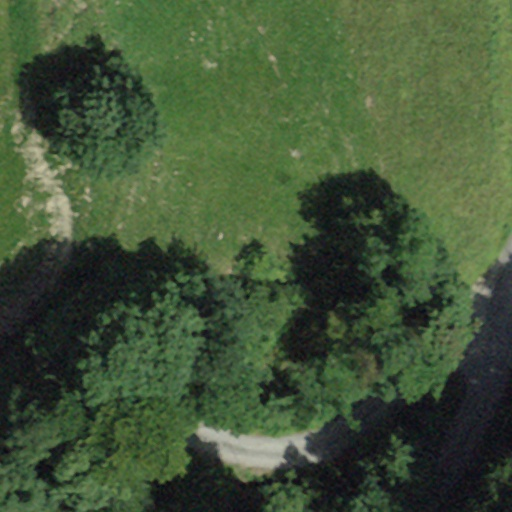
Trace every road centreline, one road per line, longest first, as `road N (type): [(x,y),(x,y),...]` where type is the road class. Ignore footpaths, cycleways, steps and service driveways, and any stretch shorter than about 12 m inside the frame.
road 1 (track): [(0,445),(75,419),(150,416),(209,437),(278,448),(348,425),(417,378),(511,340)]
road 2 (unclassified): [(424,511),(484,404),(511,329)]
